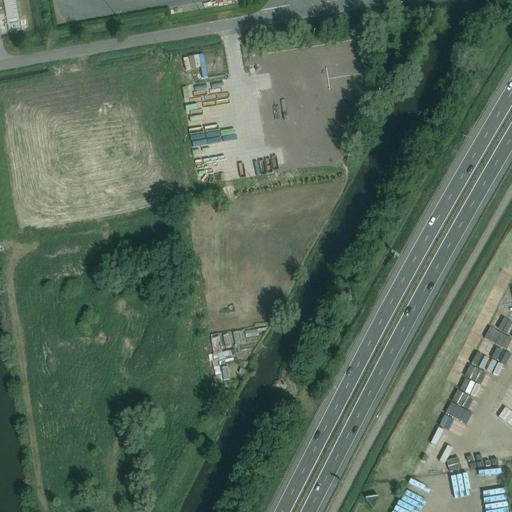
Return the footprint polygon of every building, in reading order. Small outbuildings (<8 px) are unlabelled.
[(0,0),(5,27),(16,24),(10,0),(0,0)] [(220,359),(223,370),(232,367),(229,357),(220,359)] [(222,388),(230,386),(227,373),(220,375),(222,388)] [(511,403),(511,390),(507,389),(502,398),(511,403)] [(494,465),(511,463),(511,406),(509,405),(502,418),(500,418),(495,426),(495,427),(489,438),(489,440),(484,448),(483,436),(477,448),(490,455),(495,446),(494,444),(499,447),(491,460),(491,464),(494,465)] [(468,443),(464,442),(463,448),(474,450),(476,439),(469,438),(468,443)] [(432,444),(426,455),(437,461),(443,450),(432,444)] [(461,448),(459,453),(470,458),(472,453),(461,448)]
